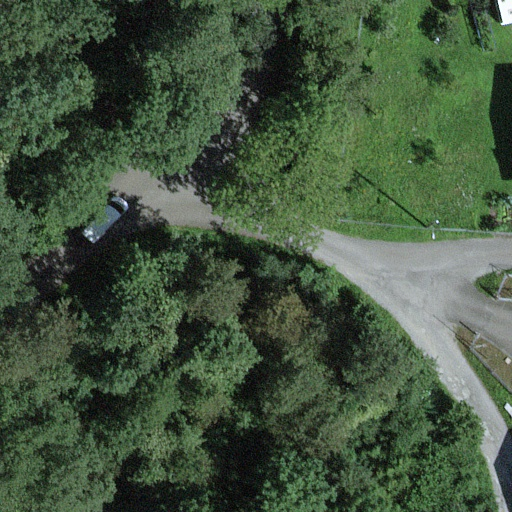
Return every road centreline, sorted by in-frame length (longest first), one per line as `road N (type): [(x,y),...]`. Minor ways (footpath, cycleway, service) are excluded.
road 1 (unclassified): [(162,167),(264,223),(372,257),(511,253)]
road 2 (unclassified): [(0,324),(162,167)]
road 3 (unclassified): [(162,167),(266,0)]
